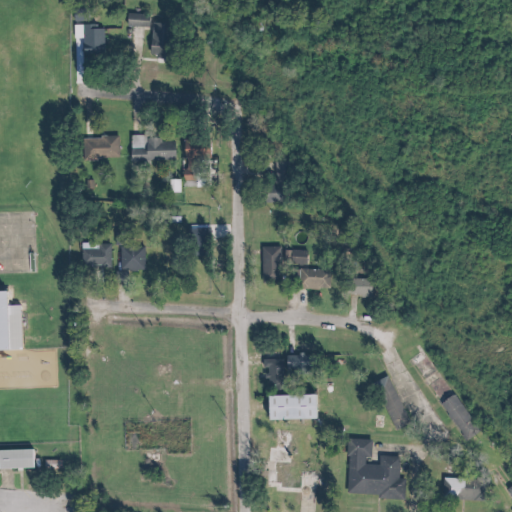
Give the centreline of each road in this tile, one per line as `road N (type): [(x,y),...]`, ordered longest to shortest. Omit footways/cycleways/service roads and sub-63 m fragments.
road 1 (residential): [(253,511),(246,67)]
road 2 (residential): [(443,425),(391,333),(355,314),(102,302)]
road 3 (residential): [(243,101),(97,86)]
